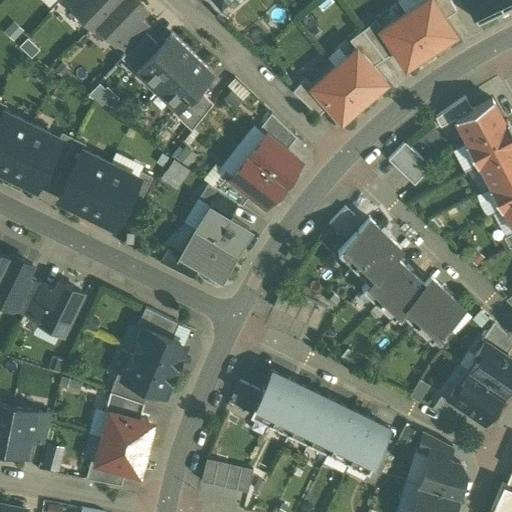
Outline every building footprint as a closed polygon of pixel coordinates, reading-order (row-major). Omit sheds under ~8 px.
[(64,0),(73,8),(81,0),(64,0)] [(81,0),(73,8),(93,27),(95,23),(116,0),(81,0)] [(116,0),(95,23),(114,41),(139,15),(145,8),(137,0),(116,0)] [(444,18),(431,0),(421,0),(404,11),(430,49),(455,33),(445,18),(444,18)] [(449,0),(431,0),(444,18),(445,18),(456,10),(449,0)] [(466,0),(477,21),(501,9),(497,0),(466,0)] [(511,0),(497,0),(501,9),(511,3),(511,0)] [(430,49),(404,11),(381,27),(395,51),(405,66),(430,49)] [(139,15),(114,41),(126,52),(145,31),(150,25),(139,15)] [(376,19),(362,29),(384,58),(395,51),(381,27),(376,19)] [(5,32),(13,40),(22,30),(13,22),(5,32)] [(384,58),(362,29),(348,39),(355,47),(371,66),(372,66),(384,58)] [(160,45),(145,31),(126,52),(121,57),(136,71),(137,69),(160,45)] [(160,45),(137,69),(157,88),(191,52),(171,33),(160,45)] [(27,39),(20,47),(31,58),(39,49),(27,39)] [(371,66),(355,47),(333,65),(363,100),(386,81),(372,66),(371,66)] [(191,52),(157,88),(177,107),(196,87),(211,72),(191,52)] [(363,100),(333,65),(311,84),(329,104),(328,105),(340,120),(363,100)] [(305,77),(292,90),(318,115),(328,105),(329,104),(311,84),(305,77)] [(91,94),(107,110),(116,100),(99,84),(91,94)] [(196,87),(177,107),(172,112),(191,129),(212,102),(196,87)] [(465,96),(435,117),(440,126),(455,118),(472,109),(465,96)] [(472,109),(455,118),(455,119),(467,141),(504,122),(492,100),(492,99),(491,98),(472,109)] [(4,110),(3,110),(0,115),(0,170),(7,174),(31,124),(4,110)] [(296,136),(271,111),(258,128),(264,133),(265,132),(286,148),(296,136)] [(467,141),(464,143),(476,165),(479,163),(511,145),(511,130),(507,120),(504,122),(467,141)] [(31,124),(7,174),(25,183),(31,172),(40,177),(49,159),(60,138),(59,137),(31,124)] [(61,132),(59,137),(60,138),(49,159),(60,164),(73,138),(61,132)] [(264,133),(248,154),(284,183),(291,175),(288,173),(299,159),(286,148),(265,132),(264,133)] [(73,138),(60,164),(71,170),(81,148),(82,149),(85,143),(73,138)] [(404,141),(388,159),(396,167),(413,150),(404,141)] [(511,145),(479,163),(491,186),(511,174),(511,145)] [(188,165),(196,155),(186,147),(178,158),(188,165)] [(82,149),(81,148),(71,170),(62,188),(72,192),(66,203),(85,212),(110,162),(82,149)] [(413,150),(396,167),(405,176),(422,158),(413,150)] [(284,183),(248,154),(231,175),(230,176),(251,192),(264,203),(275,189),(278,191),(284,183)] [(422,158),(405,176),(414,184),(430,166),(422,158)] [(174,160),(166,173),(180,181),(188,169),(174,160)] [(138,176),(110,162),(85,212),(104,222),(109,211),(119,216),(128,198),(138,176)] [(138,176),(128,198),(139,203),(152,176),(140,170),(138,176)] [(251,192),(230,176),(231,175),(224,170),(213,185),(237,201),(241,205),(251,192)] [(511,174),(491,186),(488,187),(500,209),(503,208),(511,202),(511,174)] [(213,185),(208,181),(198,197),(210,204),(229,215),(237,201),(213,185)] [(511,202),(503,208),(511,225),(511,202)] [(229,215),(210,204),(195,228),(234,251),(239,243),(241,244),(246,236),(244,235),(249,227),(229,215)] [(345,206),(328,223),(337,232),(354,214),(345,206)] [(369,218),(337,251),(353,266),(385,233),(369,218)] [(234,251),(195,228),(181,252),(200,263),(220,275),(225,267),(226,268),(231,260),(229,259),(234,251)] [(511,232),(503,237),(509,248),(511,246),(511,232)] [(385,233),(353,266),(368,281),(393,255),(400,248),(385,233)] [(200,263),(181,252),(175,254),(167,249),(160,262),(191,277),(200,263)] [(32,264),(10,253),(8,257),(0,274),(0,302),(11,307),(27,275),(32,264)] [(409,270),(393,255),(368,281),(361,288),(377,303),(409,270)] [(409,270),(377,303),(394,319),(399,310),(424,284),(409,270)] [(27,275),(11,307),(24,313),(39,281),(27,275)] [(424,284),(399,310),(415,325),(446,292),(430,277),(424,284)] [(82,292),(58,280),(54,288),(38,321),(62,332),(82,292)] [(39,281),(24,313),(38,321),(54,288),(39,281)] [(283,286),(273,308),(284,313),(294,291),(283,286)] [(305,297),(294,291),(284,313),(294,318),(305,297)] [(446,292),(415,325),(430,340),(462,307),(446,292)] [(316,302),(305,297),(294,318),(305,323),(316,302)] [(316,302),(305,323),(316,329),(327,307),(316,302)] [(178,322),(145,306),(137,324),(142,326),(142,325),(171,337),(178,322)] [(511,343),(511,338),(494,321),(481,339),(485,341),(505,354),(511,343)] [(448,324),(431,341),(440,349),(456,332),(448,324)] [(171,337),(142,325),(142,326),(132,350),(174,368),(182,347),(180,341),(171,337)] [(511,359),(505,354),(485,341),(476,354),(479,356),(469,370),(502,391),(511,376),(511,359)] [(174,368),(132,350),(122,374),(121,375),(149,387),(159,391),(166,388),(174,368)] [(260,390),(250,412),(249,413),(270,423),(291,379),(271,369),(260,390)] [(469,370),(469,369),(460,382),(457,380),(448,394),(447,395),(468,408),(476,414),(476,412),(484,418),(502,391),(469,370)] [(149,387),(121,375),(122,374),(117,372),(110,390),(143,402),(149,387)] [(310,388),(291,379),(270,423),(289,432),(310,388)] [(250,385),(239,380),(228,401),(239,407),(239,406),(250,385)] [(260,390),(250,385),(239,406),(250,412),(260,390)] [(330,398),(310,388),(289,432),(308,442),(330,398)] [(143,402),(110,390),(104,409),(109,411),(109,409),(139,417),(143,402)] [(448,394),(443,390),(432,407),(459,421),(468,408),(447,395),(448,394)] [(349,407),(330,398),(308,442),(328,451),(349,407)] [(11,405),(0,402),(0,448),(2,449),(11,405)] [(36,410),(11,405),(2,449),(28,454),(31,438),(36,410)] [(369,417),(349,407),(328,451),(348,461),(369,417)] [(139,417),(109,409),(109,411),(102,435),(146,447),(151,426),(148,420),(139,417)] [(51,412),(36,410),(31,438),(43,441),(51,412)] [(389,427),(369,417),(348,461),(368,471),(379,448),(389,427)] [(452,444),(424,431),(418,450),(427,453),(428,452),(448,458),(452,444)] [(146,447),(102,435),(95,460),(95,462),(125,470),(134,472),(140,469),(146,447)] [(390,453),(379,448),(368,471),(364,480),(374,485),(390,453)] [(448,458),(428,452),(427,453),(418,483),(457,494),(464,470),(460,462),(448,458)] [(218,461),(206,458),(201,481),(213,484),(218,461)] [(125,470),(95,462),(95,460),(90,459),(85,478),(121,485),(125,470)] [(229,463),(218,461),(213,484),(224,487),(229,463)] [(241,466),(229,463),(224,487),(236,489),(241,466)] [(511,511),(511,465),(511,469),(505,484),(502,482),(489,511),(511,511)] [(253,468),(241,466),(236,489),(248,492),(253,468)] [(451,511),(457,494),(418,483),(409,511),(451,511)] [(24,511),(25,509),(0,503),(0,511),(24,511)]
